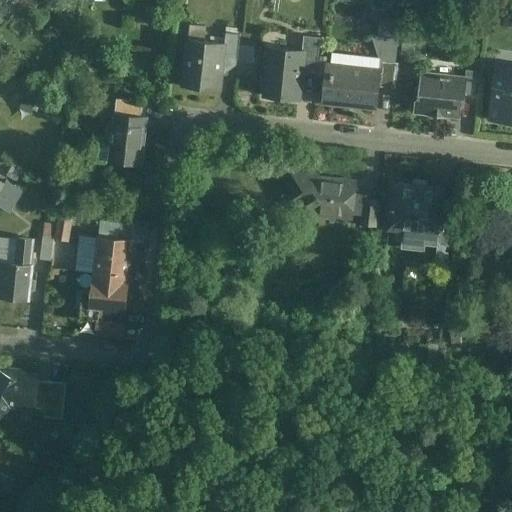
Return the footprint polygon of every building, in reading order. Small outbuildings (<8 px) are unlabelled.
[(241,32),(227,30),(226,42),(224,57),(238,59),(241,32)] [(321,37),(304,35),(302,51),(303,51),(301,71),(317,73),(321,37)] [(226,42),(190,38),(184,85),(220,89),(224,57),(226,42)] [(302,51),(271,48),(266,95),(298,99),(301,71),(303,51),(302,51)] [(366,58),(333,54),(327,102),(375,108),(378,86),(380,70),(379,70),(365,68),(366,58)] [(398,62),(380,60),(379,70),(380,70),(378,86),(395,88),(398,62)] [(511,65),(493,64),(485,126),(511,128),(511,65)] [(478,72),(468,71),(467,79),(465,95),(475,96),(478,72)] [(452,77),(433,75),(430,72),(428,75),(425,74),(423,85),(420,84),(416,88),(415,97),(418,101),(417,114),(459,118),(461,103),(464,100),(465,95),(467,79),(462,79),(461,74),(455,74),(452,77)] [(142,101),(118,99),(116,114),(140,117),(142,101)] [(140,117),(116,114),(115,123),(109,122),(107,143),(118,145),(116,161),(142,163),(147,118),(140,117)] [(314,169),(291,167),(287,201),(311,204),(310,211),(350,215),(353,184),(329,181),(330,177),(320,176),(314,169)] [(8,183),(0,196),(0,205),(9,211),(21,190),(8,183)] [(444,189),(394,184),(389,228),(438,234),(439,234),(442,209),(444,189)] [(365,200),(362,226),(376,228),(379,202),(365,200)] [(455,211),(442,209),(439,234),(438,234),(437,245),(451,246),(455,211)] [(59,214),(56,236),(70,238),(73,215),(59,214)] [(55,224),(44,222),(40,258),(51,260),(55,224)] [(99,235),(98,246),(81,244),(78,270),(95,272),(93,292),(127,296),(129,274),(125,274),(127,257),(131,258),(133,239),(99,235)] [(17,262),(4,261),(0,296),(31,299),(34,264),(32,264),(35,239),(19,237),(17,262)] [(127,296),(93,292),(91,307),(125,311),(127,296)] [(124,323),(98,321),(96,334),(122,337),(124,323)] [(39,376),(4,372),(0,369),(0,416),(2,417),(9,405),(35,408),(38,380),(39,376)] [(66,383),(38,380),(35,408),(45,409),(45,417),(63,419),(66,383)] [(15,481),(0,473),(0,493),(6,497),(15,481)]
